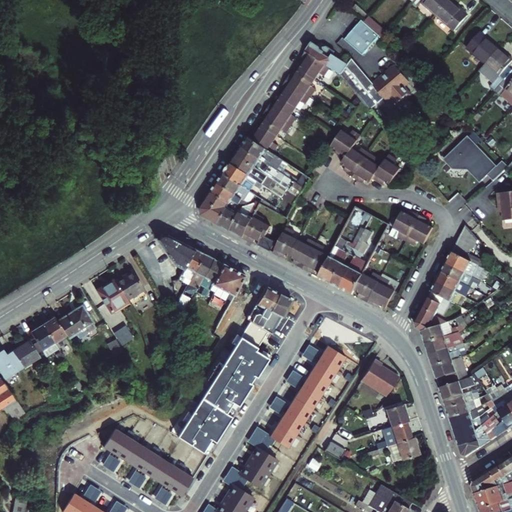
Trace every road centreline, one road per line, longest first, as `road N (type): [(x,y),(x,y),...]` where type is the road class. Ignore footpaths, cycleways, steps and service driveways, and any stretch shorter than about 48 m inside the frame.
road 1 (secondary): [(164,211),(322,0)]
road 2 (residential): [(325,177),(353,191),(414,197),(442,214),(445,236),(396,336)]
road 3 (residential): [(320,292),(188,511)]
road 4 (secondary): [(0,317),(164,211)]
road 5 (residential): [(164,211),(320,292)]
road 6 (residential): [(396,336),(419,374),(453,482)]
